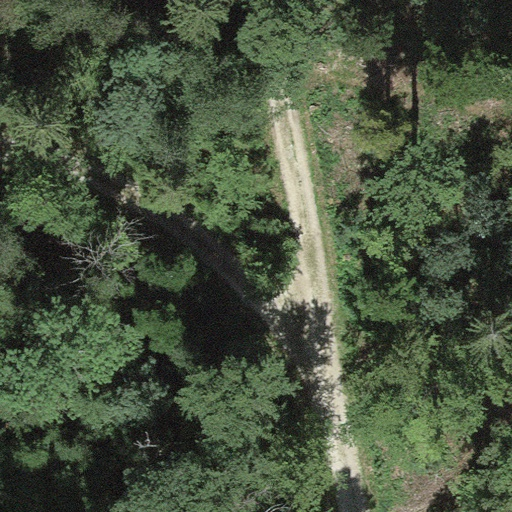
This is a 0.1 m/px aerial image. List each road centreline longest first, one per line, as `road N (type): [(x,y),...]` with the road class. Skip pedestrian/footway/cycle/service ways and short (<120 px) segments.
road 1 (track): [(0,149),(114,181),(207,251),(316,368)]
road 2 (track): [(316,368),(253,0)]
road 3 (track): [(343,511),(316,368)]
